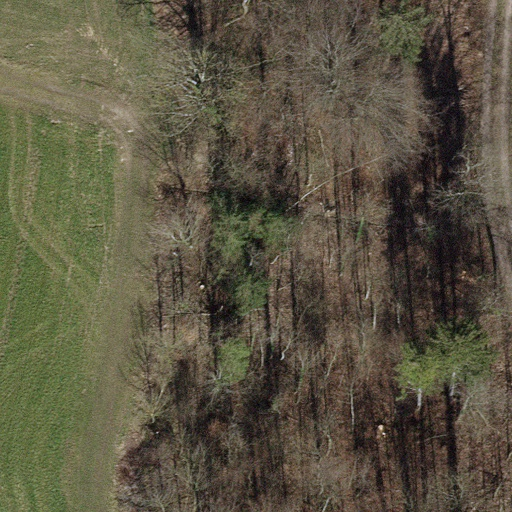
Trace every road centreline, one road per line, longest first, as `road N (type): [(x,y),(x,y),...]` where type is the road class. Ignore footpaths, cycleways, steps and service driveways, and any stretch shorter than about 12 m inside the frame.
road 1 (track): [(511,246),(501,212),(496,45),(505,0)]
road 2 (track): [(0,70),(141,109)]
